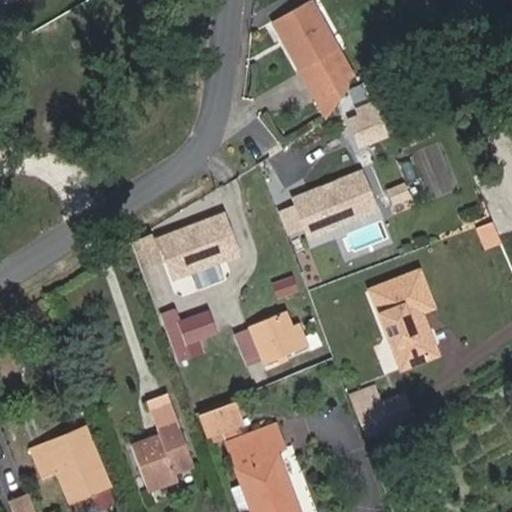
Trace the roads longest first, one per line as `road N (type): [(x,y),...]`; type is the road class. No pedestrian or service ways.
road 1 (residential): [(0,283),(187,168),(202,150),(231,0)]
road 2 (track): [(93,225),(68,180),(46,163),(0,159)]
